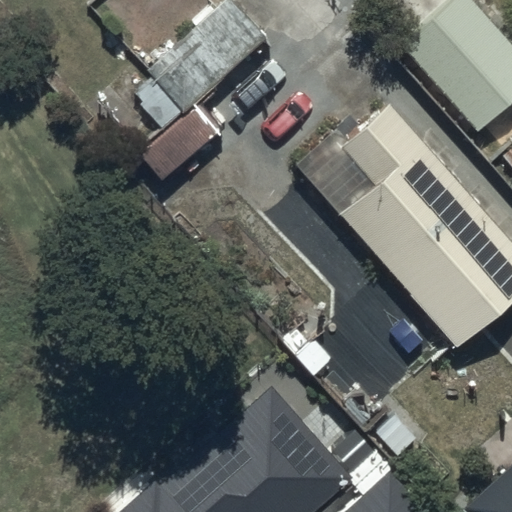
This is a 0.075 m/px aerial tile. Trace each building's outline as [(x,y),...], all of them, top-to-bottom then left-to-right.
[(297,76),(227,0),(225,0),(148,71),(155,79),(133,100),(185,156),(206,136),(218,149),(297,76)] [(511,99),(511,46),(469,0),(448,0),(402,43),(480,129),(511,99)] [(511,302),(511,244),(387,104),(348,139),(337,127),(294,166),(458,350),(511,302)] [(511,146),(502,156),(511,166),(511,146)] [(306,511),(359,467),(269,362),(99,508),(102,511),(306,511)] [(511,511),(511,453),(460,498),(472,511),(511,511)] [(431,511),(389,463),(332,511),(431,511)]
